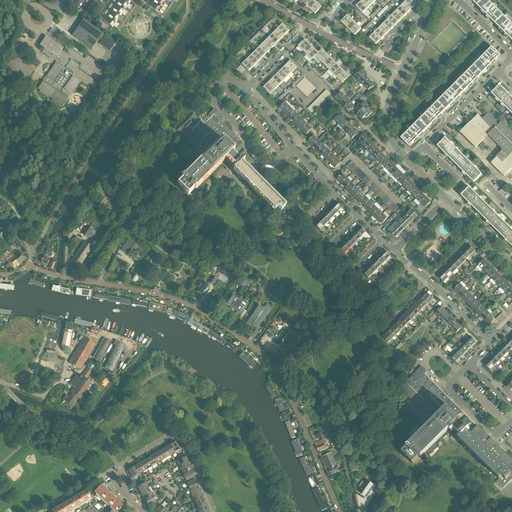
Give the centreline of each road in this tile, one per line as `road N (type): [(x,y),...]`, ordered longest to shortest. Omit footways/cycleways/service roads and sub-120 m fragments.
road 1 (unclassified): [(340,511),(290,395),(262,355),(190,306),(100,283)]
road 2 (residential): [(244,90),(227,79),(213,100),(247,139),(254,162),(274,163),(291,147)]
road 3 (residential): [(395,251),(291,147)]
road 4 (residential): [(490,342),(395,251)]
